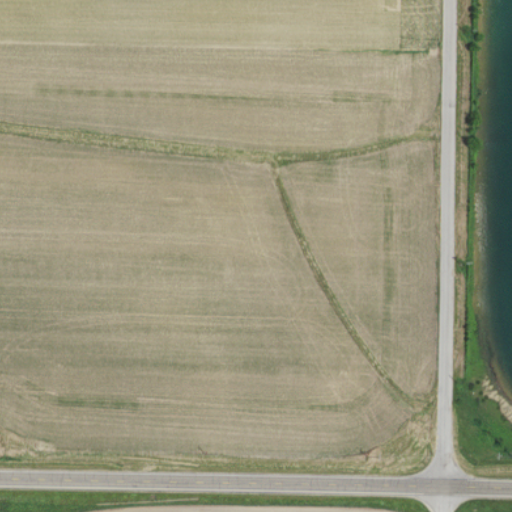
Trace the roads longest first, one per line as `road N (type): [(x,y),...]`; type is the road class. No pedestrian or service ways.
road 1 (primary): [(511,488),(0,480)]
road 2 (residential): [(444,511),(446,0)]
